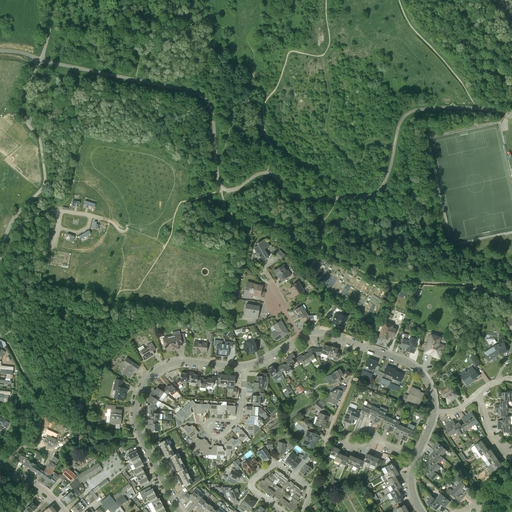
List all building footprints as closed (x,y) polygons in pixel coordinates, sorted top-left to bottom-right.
[(71,218),(70,225),(80,226),(81,219),(71,218)] [(89,230),(79,236),(81,239),(91,234),(89,230)] [(67,233),(66,236),(70,237),(69,240),(73,241),(74,235),(67,233)] [(253,255),(255,259),(258,264),(268,258),(264,250),(269,246),(265,239),(256,244),(257,246),(253,248),(256,253),(253,255)] [(274,256),(279,261),(285,255),(279,250),(274,256)] [(283,280),(291,275),(285,265),(274,271),(278,278),(281,276),(283,280)] [(300,270),(293,275),(295,278),(302,274),(300,270)] [(304,290),(298,282),(292,286),(293,287),(289,289),(292,294),(289,296),(291,298),(304,290)] [(243,297),(246,297),(251,299),(252,295),(259,297),(262,287),(247,283),(243,297)] [(245,305),(244,317),(257,319),(259,307),(245,305)] [(313,321),(313,318),(306,318),(306,317),(308,316),(304,310),(303,311),(300,307),(293,311),(298,319),(301,317),(302,319),(301,319),(301,322),(313,321)] [(340,315),(335,314),(331,323),(339,326),(340,324),(343,325),(346,317),(340,314),(340,315)] [(275,331),(271,334),(276,341),(285,335),(285,334),(286,334),(286,332),(286,331),(287,330),(280,321),(272,326),(275,331)] [(393,325),(384,322),(379,337),(387,339),(388,336),(392,337),(395,329),(392,328),(393,325)] [(179,334),(163,338),(165,349),(166,349),(167,352),(178,349),(177,346),(182,345),(179,334)] [(430,334),(426,346),(425,351),(430,353),(429,354),(433,356),(433,357),(440,359),(444,345),(439,343),(441,337),(430,334)] [(408,341),(403,339),(401,347),(409,350),(409,352),(413,353),(418,339),(409,337),(408,341)] [(247,341),(243,343),(247,354),(253,352),(253,351),(256,350),(253,340),(248,342),(247,341)] [(193,349),(192,350),(193,350),(193,353),(199,354),(200,351),(206,352),(207,343),(194,341),(193,349)] [(224,344),(217,343),(216,355),(228,357),(228,349),(232,349),(232,342),(224,341),(224,344)] [(151,343),(138,351),(144,360),(149,357),(148,356),(153,353),(152,351),(155,349),(151,343)] [(495,345),(483,353),(489,361),(497,356),(496,355),(498,353),(506,351),(503,343),(495,345)] [(326,358),(327,358),(330,348),(324,345),(323,349),(316,349),(316,355),(316,356),(320,356),(326,358)] [(331,347),(327,358),(332,360),(333,360),(336,361),(339,354),(336,353),(337,349),(331,347)] [(315,358),(313,355),(316,356),(316,355),(316,349),(311,349),(307,351),(308,353),(305,355),(310,362),(315,358)] [(293,361),(296,359),(296,358),(292,353),(287,357),(288,358),(285,360),(287,364),(289,367),(290,367),(295,364),(293,361)] [(302,362),(304,365),(310,362),(305,355),(302,356),(301,355),(296,358),(296,359),(299,364),(302,362)] [(127,366),(122,373),(129,378),(134,371),(136,372),(139,367),(126,358),(123,364),(127,366)] [(361,375),(370,379),(377,362),(368,359),(365,366),(368,367),(366,372),(363,370),(361,375)] [(290,367),(289,367),(287,364),(284,365),(283,364),(278,367),(281,373),(284,371),(286,374),(292,371),(290,367)] [(283,375),(281,373),(278,367),(275,369),(272,366),(267,369),(274,381),(283,375)] [(382,378),(379,383),(388,387),(394,371),(395,371),(395,370),(386,366),(383,374),(386,375),(385,379),(382,378)] [(466,370),(459,374),(467,386),(473,382),(472,380),(474,378),(474,379),(478,376),(472,367),(466,371),(466,370)] [(336,380),(338,383),(341,382),(339,378),(343,376),(339,369),(332,373),(332,374),(330,375),(333,382),(336,380)] [(395,371),(394,371),(388,387),(388,388),(396,392),(399,386),(396,385),(398,381),(400,382),(403,375),(395,371)] [(196,383),(197,377),(197,375),(194,375),(194,373),(187,372),(187,374),(187,379),(187,382),(196,383)] [(186,382),(187,382),(187,379),(187,374),(181,373),(180,377),(174,382),(174,383),(171,385),(175,390),(176,390),(178,388),(178,387),(183,383),(183,384),(186,385),(186,382)] [(264,383),(265,377),(266,377),(267,373),(260,373),(260,376),(256,376),(256,383),(262,383),(264,383)] [(217,384),(226,385),(228,376),(218,375),(217,377),(217,384)] [(228,376),(226,385),(234,386),(235,376),(228,376)] [(196,384),(200,384),(200,388),(206,388),(207,386),(206,386),(207,380),(204,380),(204,378),(197,377),(196,383),(196,384)] [(213,383),(217,384),(217,377),(211,377),(210,378),(207,378),(207,380),(206,386),(207,386),(213,387),(213,383)] [(115,391),(114,398),(123,401),(126,389),(120,388),(122,381),(115,379),(112,390),(115,391)] [(253,389),(257,389),(257,393),(263,393),(264,390),(264,383),(262,383),(256,383),(254,383),(253,389)] [(176,390),(175,390),(171,385),(169,387),(168,385),(161,391),(163,393),(166,395),(166,394),(167,395),(169,393),(171,396),(177,391),(176,390)] [(449,389),(442,395),(448,403),(456,397),(456,398),(459,396),(453,387),(449,389)] [(161,402),(166,395),(163,393),(161,391),(157,388),(155,390),(153,389),(150,395),(151,396),(155,399),(155,398),(158,401),(161,402)] [(404,394),(401,401),(405,403),(407,400),(411,402),(412,400),(419,403),(423,394),(419,392),(418,393),(416,392),(417,390),(411,388),(408,396),(404,394)] [(332,393),(328,401),(336,405),(342,391),(336,389),(334,394),(332,393)] [(251,396),(251,403),(263,403),(263,393),(257,393),(257,396),(251,396)] [(501,396),(503,396),(503,401),(507,401),(510,401),(509,393),(497,393),(497,397),(501,397),(501,396)] [(151,404),(149,408),(149,410),(156,410),(161,402),(158,401),(155,398),(155,399),(151,396),(147,401),(151,404)] [(195,413),(199,414),(200,404),(195,404),(192,400),(189,403),(192,407),(195,411),(195,413)] [(499,405),(495,405),(495,409),(508,409),(507,401),(503,401),(501,401),(501,406),(499,406),(499,405)] [(314,406),(320,411),(323,408),(317,402),(314,406)] [(182,409),(188,416),(192,413),(190,412),(191,408),(192,407),(189,403),(188,403),(187,404),(187,405),(182,409)] [(369,412),(370,410),(372,406),(366,403),(366,405),(363,404),(360,411),(359,414),(358,418),(362,420),(363,416),(362,416),(363,414),(367,416),(369,412)] [(206,404),(200,404),(199,414),(204,414),(204,412),(207,410),(209,410),(209,405),(208,404),(207,404),(206,404)] [(110,416),(109,423),(120,424),(121,419),(121,410),(115,410),(115,406),(105,405),(105,409),(107,409),(107,413),(105,413),(105,416),(110,416)] [(212,412),(212,414),(217,415),(218,405),(209,405),(209,410),(210,410),(212,412)] [(224,405),(218,405),(217,415),(222,415),(222,413),(225,411),(226,411),(227,406),(226,405),(225,405),(224,405)] [(235,406),(227,406),(226,411),(228,411),(230,413),(230,416),(235,416),(235,406)] [(355,412),(356,409),(349,406),(346,412),(350,414),(349,416),(345,415),(343,421),(351,424),(352,421),(351,420),(352,418),(357,420),(358,418),(359,414),(355,412)] [(371,415),(370,419),(374,420),(374,421),(378,410),(379,409),(372,406),(370,410),(369,412),(373,414),(373,416),(371,415)] [(250,414),(250,416),(255,416),(255,407),(245,407),(245,411),(247,412),(250,414)] [(503,417),(508,417),(508,412),(511,412),(511,408),(508,409),(495,409),(495,413),(499,413),(499,417),(498,417),(503,417)] [(182,409),(175,415),(178,419),(180,418),(183,418),(185,420),(188,416),(182,409)] [(150,420),(158,420),(161,421),(162,421),(162,414),(160,414),(161,411),(156,410),(149,410),(148,416),(150,416),(150,420)] [(383,419),(384,416),(385,416),(386,413),(378,410),(374,421),(374,420),(373,421),(377,423),(379,420),(378,419),(379,417),(383,419)] [(465,417),(472,427),(478,423),(472,412),(465,417)] [(318,413),(314,424),(324,428),(327,421),(326,420),(327,417),(318,413)] [(244,424),(254,425),(256,425),(259,428),(263,425),(262,424),(260,426),(258,424),(257,422),(257,416),(255,416),(250,416),(249,417),(247,420),(245,420),(244,424)] [(385,425),(383,429),(387,430),(392,419),(385,416),(384,416),(383,419),(384,419),(383,422),(387,424),(386,426),(385,425)] [(511,416),(508,417),(503,417),(503,422),(501,422),(501,421),(498,421),(498,425),(510,425),(511,424),(511,416)] [(463,428),(465,432),(472,427),(465,417),(461,419),(463,422),(465,422),(466,423),(462,426),(463,428)] [(301,423),(307,428),(310,425),(304,419),(301,423)] [(392,426),(396,428),(397,428),(398,425),(399,422),(392,419),(387,430),(391,432),(392,429),(391,428),(392,426)] [(158,420),(150,420),(148,420),(149,431),(159,431),(158,420)] [(456,433),(463,428),(462,426),(459,423),(455,425),(454,424),(455,423),(453,420),(449,422),(456,433)] [(281,421),(272,427),(275,431),(284,424),(281,421)] [(449,437),(456,433),(449,422),(446,425),(448,428),(449,427),(450,429),(446,432),(449,437)] [(248,434),(251,436),(253,434),(255,434),(260,429),(259,428),(256,425),(254,425),(244,424),(244,425),(244,426),(244,427),(244,429),(246,429),(249,432),(248,434)] [(504,433),(510,433),(510,430),(511,429),(511,424),(510,425),(498,425),(498,429),(501,429),(501,428),(504,428),(504,433)] [(182,428),(188,435),(195,429),(192,425),(190,427),(187,426),(186,425),(182,428)] [(398,435),(397,438),(401,439),(405,428),(398,425),(397,428),(396,428),(394,434),(398,435)] [(405,428),(401,439),(404,441),(406,438),(405,437),(406,435),(410,437),(413,431),(405,428)] [(194,442),(198,438),(197,437),(197,434),(198,432),(195,429),(188,435),(192,440),(193,442),(194,442)] [(241,442),(247,437),(241,429),(237,433),(239,434),(239,438),(238,439),(241,442)] [(45,440),(45,442),(48,443),(47,446),(52,448),(53,445),(55,446),(58,439),(54,438),(55,435),(49,432),(48,435),(47,435),(45,440)] [(306,432),(302,444),(312,448),(315,440),(317,440),(319,436),(306,432)] [(202,440),(199,440),(198,438),(194,442),(200,448),(207,442),(204,438),(202,440)] [(241,442),(238,439),(236,440),(233,440),(231,438),(228,441),(234,448),(239,444),(240,444),(241,443),(241,442)] [(167,459),(170,457),(174,455),(166,440),(159,443),(160,446),(158,448),(162,457),(165,456),(167,459)] [(290,451),(296,443),(292,440),(286,448),(290,451)] [(231,451),(234,448),(228,441),(224,444),(226,446),(226,451),(226,456),(230,456),(231,451)] [(261,450),(257,453),(264,462),(268,459),(268,458),(270,457),(268,454),(267,448),(272,448),(272,441),(266,441),(267,445),(260,446),(261,450)] [(476,453),(485,446),(481,441),(472,447),(476,453)] [(208,455),(208,450),(209,447),(210,446),(207,442),(200,448),(203,452),(203,455),(205,455),(206,455),(207,455),(208,455)] [(285,444),(278,442),(276,452),(274,451),(274,452),(276,452),(283,454),(285,444)] [(442,457),(447,451),(437,443),(432,449),(434,451),(442,457)] [(208,455),(217,455),(217,446),(213,446),(212,448),(210,450),(208,450),(208,455)] [(222,446),(217,446),(217,455),(217,460),(220,461),(220,459),(220,458),(220,456),(223,456),(224,456),(225,457),(226,456),(226,451),(224,451),(222,448),(222,446)] [(476,453),(480,458),(484,455),(489,451),(485,446),(476,453)] [(337,453),(339,450),(333,447),(330,455),(335,457),(336,457),(337,453)] [(130,460),(138,456),(136,450),(133,452),(131,448),(125,451),(127,455),(128,454),(130,460)] [(491,450),(489,451),(484,455),(487,460),(494,455),(491,450)] [(431,459),(439,465),(444,459),(442,457),(434,451),(429,457),(431,459)] [(297,456),(292,453),(286,461),(295,468),(301,460),(300,459),(301,458),(304,461),(308,457),(309,455),(306,452),(303,456),(301,455),(300,455),(297,456)] [(53,456),(50,461),(56,465),(59,459),(57,458),(59,455),(55,453),(53,456)] [(101,453),(97,455),(98,456),(93,459),(93,460),(87,463),(89,468),(96,463),(99,460),(98,457),(102,455),(101,453)] [(178,472),(185,468),(177,453),(174,455),(170,457),(172,460),(169,461),(174,470),(176,469),(178,472)] [(334,461),(340,463),(343,456),(337,453),(336,457),(335,457),(334,461)] [(363,462),(369,465),(373,457),(367,454),(363,462)] [(488,467),(498,460),(494,455),(487,460),(485,461),(488,467)] [(133,465),(141,461),(138,456),(130,460),(133,465)] [(349,458),(348,458),(343,456),(340,463),(346,466),(347,464),(346,464),(349,458)] [(355,458),(349,456),(348,458),(349,458),(346,464),(347,464),(352,466),(355,458)] [(369,465),(375,467),(378,468),(383,462),(378,460),(378,459),(373,457),(369,465)] [(246,472),(247,471),(249,474),(255,470),(253,467),(257,463),(253,458),(250,460),(249,459),(242,464),(243,466),(242,466),(246,472)] [(352,466),(358,469),(361,461),(355,458),(352,466)] [(44,471),(40,469),(41,467),(36,464),(36,465),(31,462),(31,461),(27,459),(24,464),(38,474),(40,476),(41,476),(44,471)] [(439,465),(431,459),(426,465),(428,467),(436,473),(441,467),(439,465)] [(502,465),(498,460),(488,467),(487,467),(491,473),(495,470),(498,473),(504,469),(501,466),(502,465)] [(143,466),(141,461),(133,465),(135,470),(136,470),(143,466)] [(388,473),(395,469),(392,463),(390,461),(385,464),(386,466),(384,467),(387,473),(388,473)] [(98,462),(96,463),(89,468),(76,476),(80,484),(103,469),(98,462)] [(308,466),(306,464),(300,472),(305,477),(309,473),(312,470),(311,470),(312,469),(308,466)] [(51,474),(53,472),(54,469),(48,465),(44,471),(48,474),(50,476),(51,474)] [(68,468),(65,465),(62,469),(65,471),(63,473),(71,480),(78,473),(75,470),(72,473),(68,468)] [(134,477),(136,476),(144,472),(143,470),(144,469),(144,470),(147,468),(145,465),(143,466),(136,470),(135,470),(132,472),(134,477)] [(423,473),(433,481),(438,475),(436,473),(428,467),(423,473)] [(184,484),(185,487),(193,483),(185,468),(178,472),(179,475),(177,476),(181,485),(184,484)] [(232,468),(228,477),(237,482),(241,475),(235,472),(235,470),(232,468)] [(395,469),(388,473),(390,478),(394,476),(398,474),(395,469)] [(284,490),(287,486),(289,483),(287,481),(288,479),(284,476),(277,470),(273,475),(272,474),(271,475),(271,474),(270,476),(269,475),(269,476),(270,476),(267,479),(266,478),(272,482),(271,483),(272,483),(275,480),(276,481),(278,479),(285,484),(282,488),(284,490)] [(48,482),(52,477),(57,481),(60,476),(55,473),(53,472),(51,474),(50,476),(48,474),(44,471),(41,476),(40,476),(48,482)] [(138,481),(146,477),(144,472),(136,476),(138,481)] [(387,488),(387,487),(397,482),(394,476),(390,478),(389,479),(388,479),(387,480),(384,482),(387,488)] [(138,481),(141,487),(149,482),(146,477),(138,481)] [(275,497),(281,489),(278,487),(274,492),(267,487),(269,485),(269,486),(269,485),(271,483),(272,482),(266,478),(266,479),(264,481),(263,481),(262,482),(262,481),(260,483),(261,483),(258,487),(272,497),(273,495),(275,496),(275,497)] [(65,488),(69,484),(64,479),(60,484),(65,488)] [(95,493),(109,483),(107,480),(107,479),(92,490),(95,494),(95,493)] [(73,490),(80,484),(76,480),(69,485),(73,490)] [(292,498),(298,502),(297,501),(299,498),(300,498),(299,497),(300,496),(300,495),(299,494),(302,491),(293,484),(290,481),(289,483),(287,486),(294,490),(292,493),(293,494),(291,497),(292,498)] [(455,488),(465,496),(470,490),(460,481),(455,488)] [(393,491),(397,489),(401,487),(397,482),(387,487),(390,492),(390,493),(393,491)] [(112,498),(103,505),(102,506),(106,511),(108,510),(109,511),(112,511),(118,508),(127,501),(127,500),(132,496),(130,493),(127,495),(126,493),(132,488),(129,483),(112,498)] [(155,494),(152,489),(151,489),(150,487),(140,492),(144,499),(145,499),(155,494)] [(234,508),(236,506),(239,502),(236,500),(235,498),(239,496),(236,488),(228,492),(231,500),(232,500),(233,504),(231,507),(234,508)] [(277,499),(283,491),(284,490),(282,488),(281,489),(275,497),(276,497),(277,498),(277,499)] [(450,495),(450,494),(460,502),(465,496),(455,488),(453,491),(450,489),(448,489),(446,491),(446,493),(448,495),(450,495)] [(389,493),(392,499),(400,495),(397,489),(393,491),(390,493),(390,492),(389,493)] [(98,497),(95,493),(95,494),(92,490),(89,492),(93,497),(95,499),(98,497)] [(190,500),(192,502),(199,494),(195,490),(190,496),(187,493),(182,498),(186,501),(188,503),(190,500)] [(286,493),(283,491),(277,499),(278,499),(278,498),(280,500),(279,502),(292,511),(295,508),(295,509),(296,507),(296,506),(296,505),(295,505),(298,502),(292,498),(290,501),(289,503),(282,498),(286,493)] [(75,497),(71,492),(63,499),(67,504),(75,497)] [(148,504),(151,502),(157,499),(156,497),(157,496),(157,497),(160,495),(158,492),(155,494),(145,499),(148,504)] [(441,505),(445,508),(450,502),(441,493),(435,500),(441,505)] [(194,503),(191,506),(193,508),(202,498),(203,497),(199,494),(192,502),(194,503)] [(100,502),(103,505),(112,498),(109,495),(100,502)] [(392,499),(396,504),(403,500),(400,495),(392,499)] [(239,506),(247,511),(248,511),(256,503),(246,496),(239,506)] [(435,500),(432,496),(426,503),(436,511),(441,505),(435,500)] [(151,502),(148,504),(150,509),(154,507),(162,503),(159,498),(157,499),(151,502)] [(194,511),(197,508),(199,509),(205,501),(202,498),(193,508),(192,509),(194,511)] [(74,511),(80,511),(86,507),(80,501),(71,509),(74,511)] [(199,511),(202,511),(209,504),(205,501),(199,509),(201,510),(199,511)] [(32,511),(37,507),(34,504),(32,502),(23,511),(21,509),(18,511),(32,511)] [(154,507),(155,511),(157,511),(164,509),(164,508),(162,503),(154,507)]
